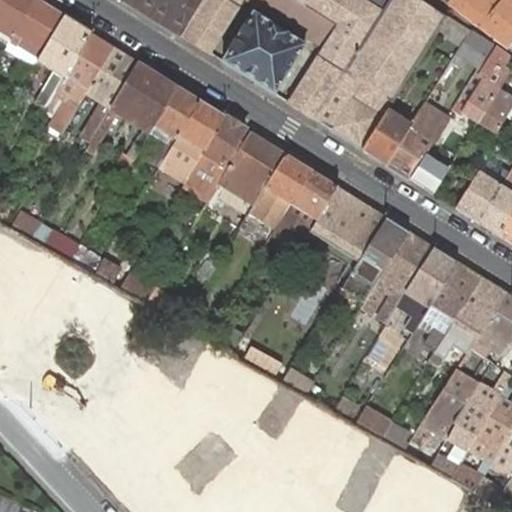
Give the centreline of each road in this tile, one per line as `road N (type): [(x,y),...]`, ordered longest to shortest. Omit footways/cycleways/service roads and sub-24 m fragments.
road 1 (residential): [(88,0),(511,273)]
road 2 (residential): [(93,511),(0,410)]
